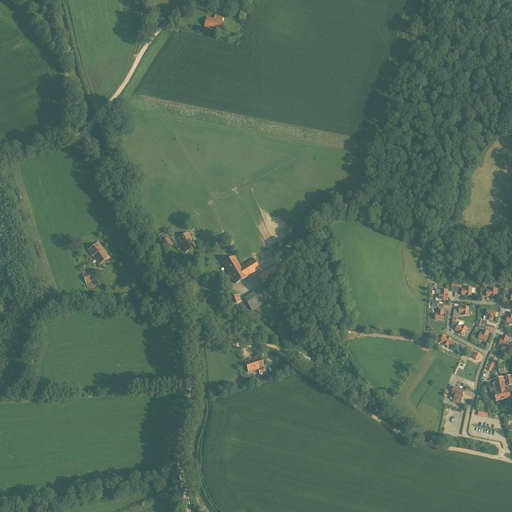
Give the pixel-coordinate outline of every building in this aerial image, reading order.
[(213,7),(222,9),(224,1),(217,0),(214,0),(213,6),(213,7)] [(220,29),(223,17),(215,15),(214,19),(207,17),(205,25),(216,28),(215,32),(219,33),(220,29)] [(178,239),(185,253),(195,247),(188,233),(178,239)] [(167,237),(161,242),(167,249),(174,244),(167,237)] [(88,251),(98,265),(109,258),(99,243),(88,251)] [(421,257),(421,262),(420,262),(420,269),(430,269),(429,256),(421,257)] [(240,267),(234,257),(223,264),(236,284),(260,269),(254,259),(240,267)] [(275,265),(258,276),(264,287),(282,276),(275,265)] [(82,274),(86,285),(94,281),(90,271),(82,274)] [(466,296),(471,296),(471,288),(466,288),(466,290),(462,290),(462,295),(466,295),(466,296)] [(259,289),(244,298),(252,311),(267,302),(259,289)] [(491,296),(491,297),(496,297),(496,289),(491,289),(491,291),(487,291),(487,296),(491,296)] [(447,291),(441,290),(441,294),(439,294),(439,300),(447,300),(447,295),(447,291)] [(239,295),(227,299),(230,307),(242,302),(239,295)] [(459,308),(459,313),(463,313),(463,315),(468,315),(469,308),(463,307),(463,308),(459,308)] [(436,314),(435,319),(443,320),(444,315),(443,315),(444,311),(438,310),(438,314),(436,314)] [(487,310),(486,316),(488,316),(487,320),(492,321),(493,317),(494,318),(495,312),(487,310)] [(459,332),(459,333),(463,335),(467,328),(462,326),(461,327),(458,326),(455,330),(459,332)] [(480,333),(478,339),(486,341),(488,336),(487,336),(489,332),(484,330),(482,334),(480,333)] [(501,340),(499,345),(506,348),(508,343),(507,342),(508,338),(503,336),(501,340)] [(448,347),(449,345),(453,347),(455,342),(452,340),(447,337),(443,345),(448,347)] [(476,351),(473,358),(479,361),(482,355),(476,351)] [(308,366),(312,359),(300,352),(296,359),(308,366)] [(245,361),(248,372),(258,369),(260,374),(265,373),(260,357),(245,361)] [(493,357),(493,358),(492,357),(486,369),(491,372),(497,360),(496,359),(497,359),(493,357)] [(509,390),(511,389),(511,375),(493,380),(493,383),(492,383),(496,401),(510,399),(509,390)] [(456,394),(455,397),(454,400),(458,402),(461,403),(463,396),(462,396),(464,391),(453,387),(451,393),(452,393),(456,394)]
